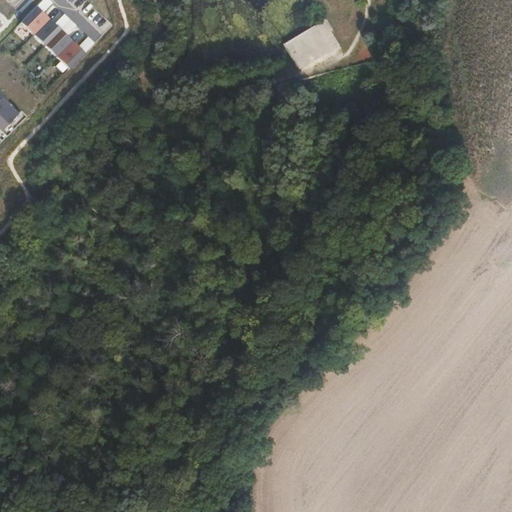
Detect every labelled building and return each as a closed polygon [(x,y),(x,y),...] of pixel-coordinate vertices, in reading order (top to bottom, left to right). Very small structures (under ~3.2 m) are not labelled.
[(49,0),(41,0),(36,6),(43,13),(52,3),(49,0)] [(36,6),(20,22),(68,68),(84,52),(78,46),(66,35),(54,23),(43,13),(36,6)] [(63,13),(54,23),(66,35),(76,25),(63,13)] [(87,36),(78,46),(84,52),(94,42),(87,36)] [(0,93),(0,130),(5,135),(24,116),(0,93)]
